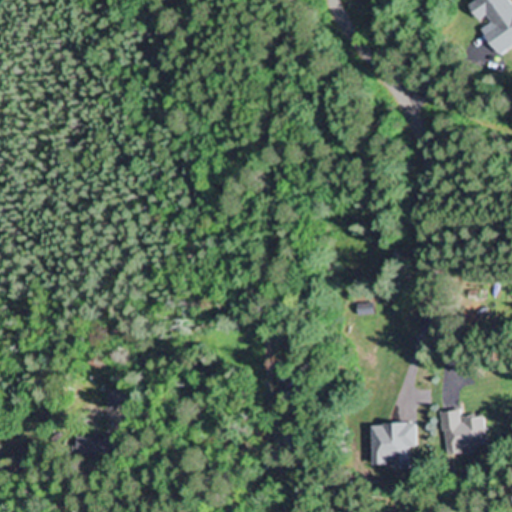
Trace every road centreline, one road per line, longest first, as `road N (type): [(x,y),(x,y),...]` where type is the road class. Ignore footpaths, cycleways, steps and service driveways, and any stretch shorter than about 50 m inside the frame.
road 1 (residential): [(336,0),(357,40),(409,102),(431,160),(434,211),(420,247),(399,265),(359,276)]
road 2 (residential): [(483,149),(431,60),(336,0)]
